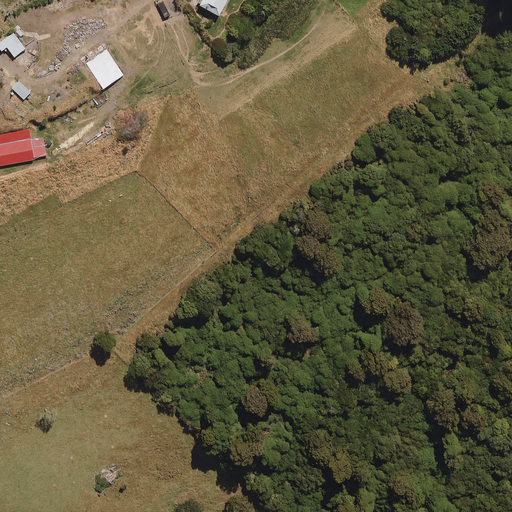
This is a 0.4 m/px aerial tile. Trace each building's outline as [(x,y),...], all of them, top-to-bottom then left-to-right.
[(228,0),(203,0),(200,6),(219,16),(228,0)] [(25,49),(13,32),(0,41),(0,48),(2,52),(7,48),(15,57),(25,49)] [(124,76),(107,50),(86,64),(104,90),(124,76)] [(31,93),(19,81),(12,88),(24,100),(31,93)] [(68,122),(66,116),(53,121),(55,127),(68,122)] [(31,141),(29,130),(0,135),(0,161),(1,166),(35,160),(35,158),(47,156),(43,138),(31,141)]
